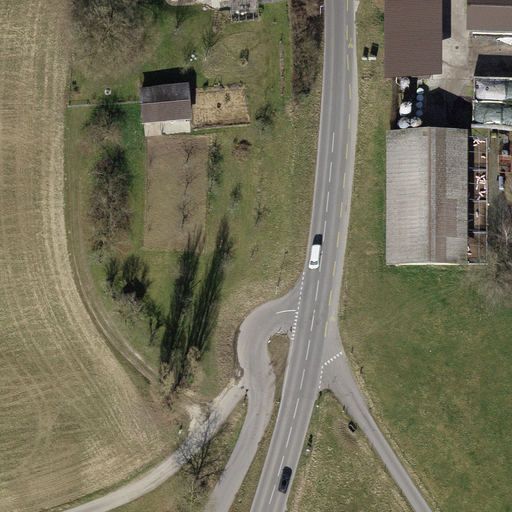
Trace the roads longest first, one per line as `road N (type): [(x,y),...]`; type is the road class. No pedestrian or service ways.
road 1 (track): [(213,422),(118,340),(98,312),(81,268),(78,113)]
road 2 (secondary): [(338,0),(315,311)]
road 3 (unclassified): [(315,311),(284,311),(256,329),(262,402),(216,511)]
road 4 (unclassified): [(307,361),(346,385),(426,511)]
road 5 (secondary): [(307,361),(268,511)]
